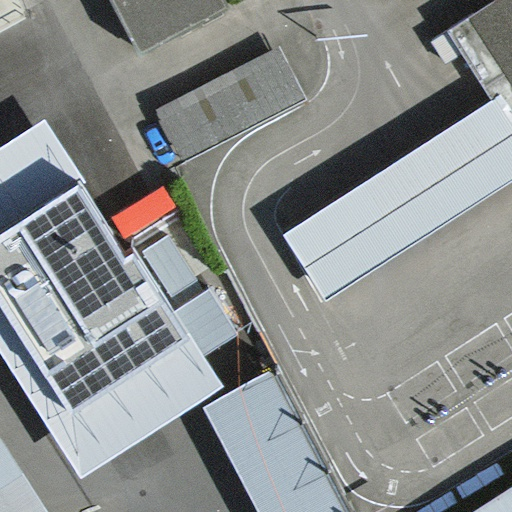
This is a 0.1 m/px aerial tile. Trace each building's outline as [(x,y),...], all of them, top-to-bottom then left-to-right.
[(0,0),(0,34),(23,23),(10,0),(0,0)] [(116,0),(141,48),(225,5),(222,0),(116,0)] [(511,0),(482,0),(449,21),(498,99),(289,231),(324,287),(511,168),(511,0)] [(278,40),(161,100),(188,153),(306,94),(278,40)] [(189,296),(208,282),(170,231),(151,244),(189,296)] [(75,420),(186,352),(120,246),(10,314),(75,420)] [(217,343),(243,326),(216,285),(190,302),(217,343)] [(511,511),(511,474),(453,511),(360,511),(271,355),(200,391),(262,511),(511,511)] [(0,511),(40,511),(0,449),(0,511)]
